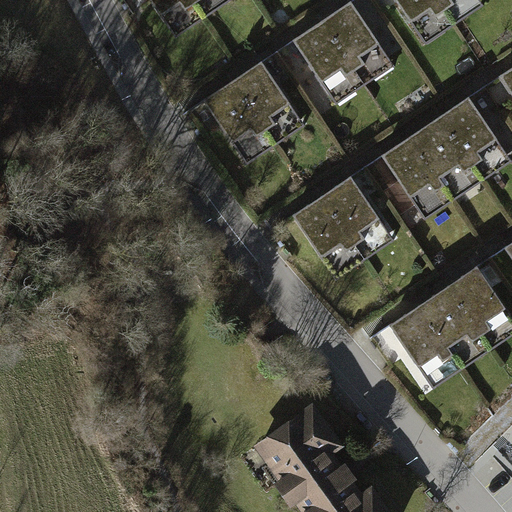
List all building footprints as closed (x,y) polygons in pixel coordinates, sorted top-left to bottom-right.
[(147,0),(159,17),(177,6),(183,15),(202,3),(199,0),(147,0)] [(209,0),(171,23),(177,32),(205,15),(206,17),(232,0),(209,0)] [(394,0),(411,24),(429,12),(436,21),(453,9),(447,0),(394,0)] [(351,6),(294,43),(320,83),(340,70),(345,78),(362,67),(357,60),(377,47),(351,6)] [(259,67),(204,103),(231,144),(249,132),(255,140),(273,128),(268,120),(286,108),(259,67)] [(511,72),(499,81),(511,99),(511,72)] [(468,105),(382,159),(408,200),(428,187),(433,195),(443,189),(437,180),(456,168),(460,175),(476,165),(470,156),(492,142),(468,105)] [(481,150),(490,171),(509,162),(500,141),(481,150)] [(349,183),(293,221),(320,260),(339,247),(345,256),(362,244),(358,238),(378,224),(349,183)] [(475,277),(394,331),(419,369),(436,358),(442,368),(451,362),(446,355),(465,342),(469,348),(488,336),(482,327),(500,315),(475,277)] [(311,399),(252,442),(275,474),(270,477),(288,502),(293,498),(299,507),(295,511),(392,511),(370,480),(360,487),(351,475),(355,473),(343,457),(339,459),(332,449),(342,442),(311,399)]
